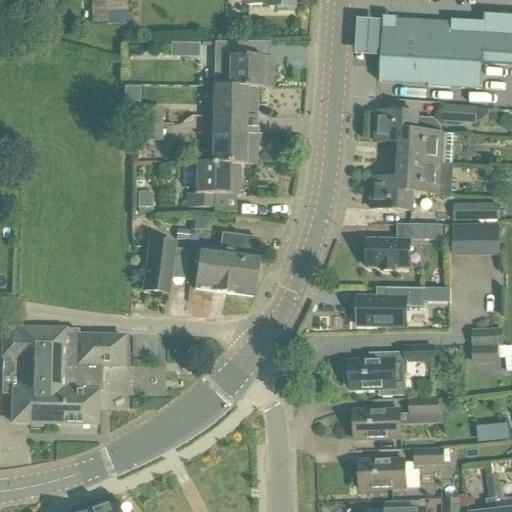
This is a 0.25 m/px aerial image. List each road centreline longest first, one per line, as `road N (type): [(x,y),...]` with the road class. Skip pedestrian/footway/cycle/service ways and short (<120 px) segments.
road 1 (secondary): [(259,346),(291,294),(321,212),(341,0)]
road 2 (secondary): [(0,492),(66,478),(142,446),(205,404),(244,364)]
road 3 (residential): [(0,308),(243,334),(259,346)]
road 4 (residential): [(279,511),(275,418),(244,364)]
